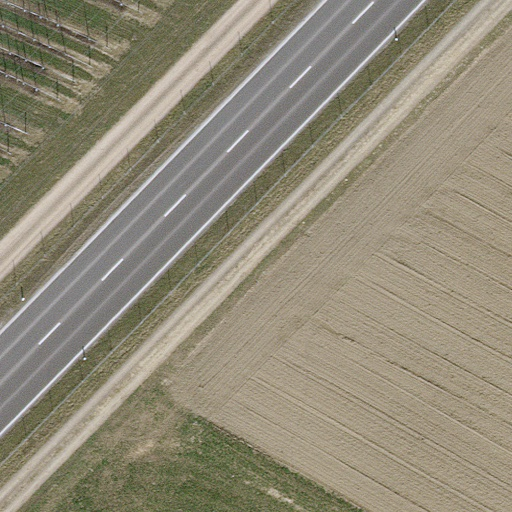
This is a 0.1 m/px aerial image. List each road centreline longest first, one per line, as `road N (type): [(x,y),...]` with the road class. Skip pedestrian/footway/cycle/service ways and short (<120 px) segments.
road 1 (track): [(511,0),(10,511)]
road 2 (primary): [(0,381),(375,0)]
road 3 (track): [(0,256),(254,0)]
